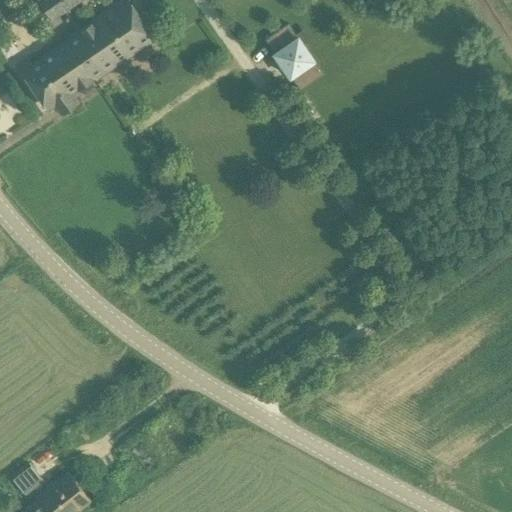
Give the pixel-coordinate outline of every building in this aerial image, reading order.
[(38,0),(52,20),(81,0),(38,0)] [(154,39),(129,0),(122,0),(77,30),(92,52),(80,60),(93,79),(154,39)] [(266,40),(300,90),(323,74),(289,24),(266,40)] [(29,60),(19,67),(46,107),(54,102),(61,113),(76,103),(69,92),(76,88),(77,89),(93,79),(80,60),(92,52),(77,30),(68,36),(69,37),(31,63),(29,60)] [(11,476),(26,495),(44,481),(29,462),(11,476)] [(74,511),(90,500),(70,473),(40,496),(41,498),(23,511),(74,511)]
